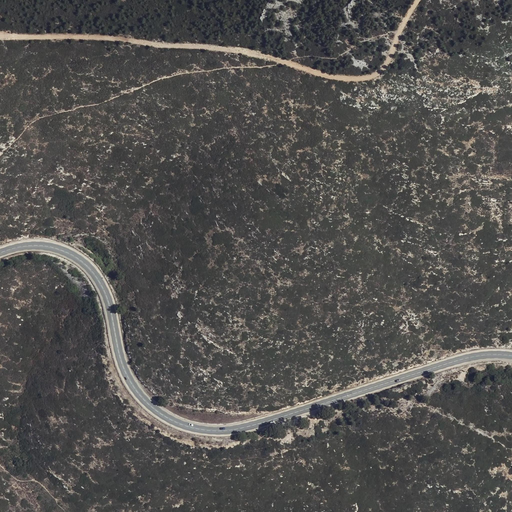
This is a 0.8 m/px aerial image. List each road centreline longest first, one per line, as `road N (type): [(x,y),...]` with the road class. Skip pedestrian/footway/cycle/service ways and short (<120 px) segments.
road 1 (primary): [(511,356),(469,358),(246,428),(193,428),(149,406),(127,377),(105,292),(84,263),(43,246),(0,254)]
road 2 (track): [(400,30),(381,70),(344,79),(215,48),(0,37)]
